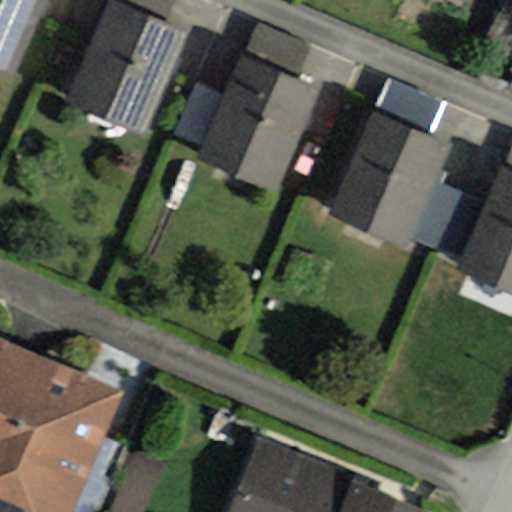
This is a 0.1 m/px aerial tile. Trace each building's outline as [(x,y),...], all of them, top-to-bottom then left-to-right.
[(0,0),(0,73),(12,79),(45,0),(0,0)] [(110,0),(109,4),(163,27),(174,0),(110,0)] [(141,137),(185,37),(163,27),(109,4),(105,2),(61,103),(141,137)] [(257,26),(243,59),(293,79),(307,46),(257,26)] [(275,195),(319,90),(293,79),(243,59),(237,56),(220,96),(200,146),(193,161),(275,195)] [(389,79),(374,113),(427,137),(442,104),(389,79)] [(200,146),(220,96),(195,86),(174,136),(200,146)] [(434,182),(450,148),(427,137),(374,113),(327,215),(403,250),(409,237),(434,182)] [(511,151),(503,174),(511,177),(511,151)] [(511,177),(503,174),(496,171),(484,202),(461,258),(455,272),(511,295),(511,177)] [(461,258),(484,202),(434,182),(409,237),(461,258)] [(71,511),(123,393),(0,339),(0,511),(71,511)] [(428,511),(365,486),(367,480),(258,436),(227,511),(428,511)]
